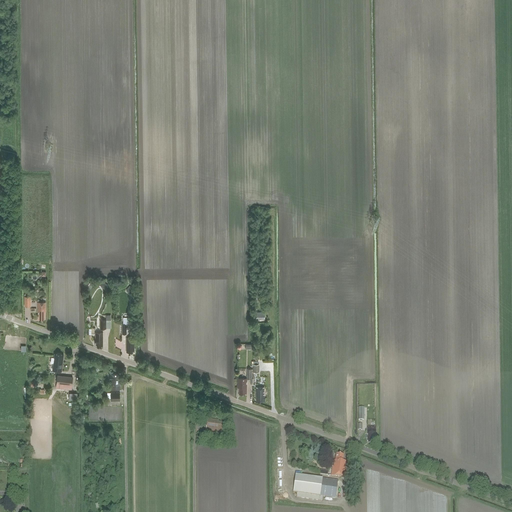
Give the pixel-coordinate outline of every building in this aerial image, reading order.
[(46,312),(46,302),(38,302),(38,306),(38,312),(39,312),(38,319),(45,319),(45,312),(46,312)] [(61,355),(61,354),(57,353),(56,354),(54,354),(54,358),(51,357),(51,363),(53,363),(52,371),(61,372),(63,355),(61,355)] [(111,390),(119,390),(119,375),(117,375),(117,374),(111,374),(111,375),(109,375),(109,379),(111,379),(111,390)] [(57,375),(56,388),(71,389),(73,377),(57,375)] [(247,379),(237,379),(237,388),(239,388),(239,394),(241,394),(241,395),(245,395),(245,394),(247,394),(247,379)] [(264,387),(256,387),(256,399),(257,399),(257,401),(265,401),(265,398),(264,398),(264,387)] [(111,393),(111,401),(119,401),(119,393),(111,393)] [(222,433),(224,423),(218,422),(218,420),(207,419),(205,430),(206,430),(206,432),(214,433),(214,432),(222,433)] [(374,441),(376,441),(376,428),(368,428),(368,441),(370,441),(370,443),(374,443),(374,441)] [(345,477),(347,462),(343,461),(344,455),(336,454),(335,460),(334,460),(333,466),(332,466),(331,475),(345,477)] [(335,498),(338,481),(296,475),(293,492),(297,493),(297,497),(322,500),(323,496),(335,498)]
